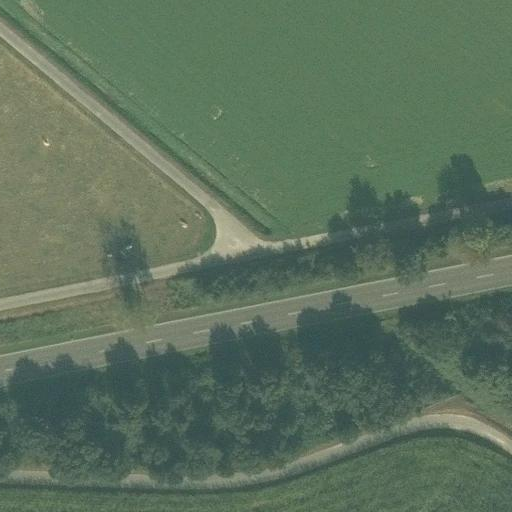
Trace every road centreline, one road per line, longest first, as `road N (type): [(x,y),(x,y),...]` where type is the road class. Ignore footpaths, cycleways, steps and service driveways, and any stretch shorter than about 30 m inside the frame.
road 1 (unclassified): [(511,445),(474,420),(426,419),(244,479),(0,475)]
road 2 (track): [(511,203),(0,306)]
road 3 (primary): [(0,372),(511,271)]
road 4 (unclassified): [(0,27),(219,213),(247,255)]
